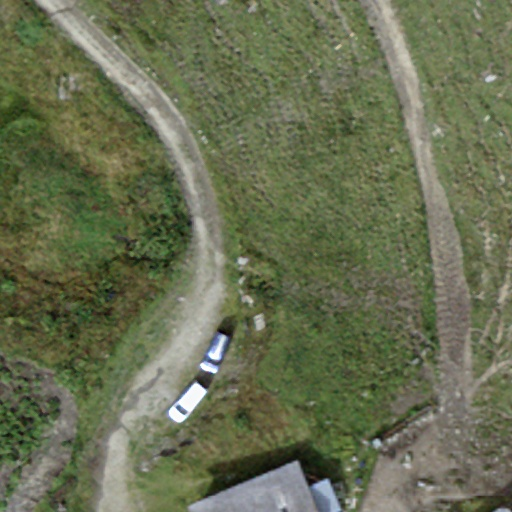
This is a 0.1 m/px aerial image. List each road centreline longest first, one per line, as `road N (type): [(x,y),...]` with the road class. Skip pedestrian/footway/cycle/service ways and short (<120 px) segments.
road 1 (track): [(116,511),(135,442),(199,341),(214,286),(212,218),(196,166),(165,110),(54,0)]
road 2 (track): [(410,511),(444,435),(456,376),(450,275),(413,107),(372,0)]
